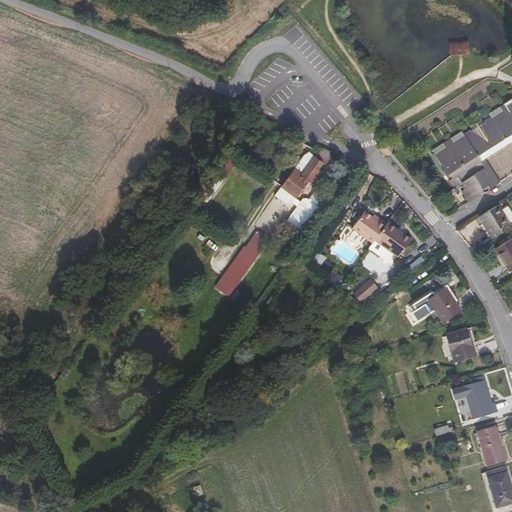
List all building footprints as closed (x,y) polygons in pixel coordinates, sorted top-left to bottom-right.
[(449,42),(451,56),(470,54),(469,40),(449,42)] [(457,186),(468,203),(500,182),(498,178),(493,181),(481,161),(485,159),(511,141),(511,116),(505,105),(504,104),(500,106),(502,109),(491,117),(484,121),(485,122),(471,131),(470,129),(463,134),(464,135),(452,142),(450,139),(444,143),(446,146),(434,153),(444,170),(443,171),(446,177),(449,174),(453,180),(449,182),(454,189),(457,186)] [(502,109),(500,106),(489,114),(491,117),(502,109)] [(462,132),(450,139),(452,142),(464,135),(463,134),(462,132)] [(432,150),(434,153),(446,146),(444,143),(432,150)] [(288,191),(305,202),(329,165),(313,154),(288,191)] [(493,181),(498,178),(485,159),(481,161),(493,181)] [(299,211),(305,202),(288,191),(282,200),(299,211)] [(511,226),(498,205),(478,217),(483,225),(484,224),(494,238),(511,226)] [(380,218),(372,212),(360,229),(380,244),(382,241),(394,225),(387,220),(386,222),(380,218)] [(395,224),(394,225),(382,241),(405,259),(418,241),(395,224)] [(222,289),(236,299),(275,243),(262,234),(251,249),(222,289)] [(498,242),(500,245),(511,238),(509,235),(498,242)] [(511,239),(511,238),(500,245),(495,249),(508,271),(511,268),(511,239)] [(410,269),(422,259),(419,256),(408,266),(410,269)] [(382,285),(375,276),(358,291),(365,300),(382,285)] [(511,291),(511,281),(503,287),(508,294),(511,291)] [(446,288),(428,300),(442,322),(460,310),(446,288)] [(446,335),(454,361),(475,355),(472,346),(471,346),(466,329),(446,335)] [(478,382),(477,378),(469,380),(471,384),(464,386),(473,419),(497,412),(494,402),(491,403),(485,380),(484,380),(478,382)] [(450,432),(448,428),(448,425),(434,429),(436,436),(450,432)] [(487,465),(505,460),(495,427),(477,432),(487,465)] [(504,467),(486,472),(488,478),(487,478),(496,508),(511,503),(511,488),(507,472),(506,472),(504,467)] [(194,481),(184,484),(187,494),(196,491),(194,481)]
